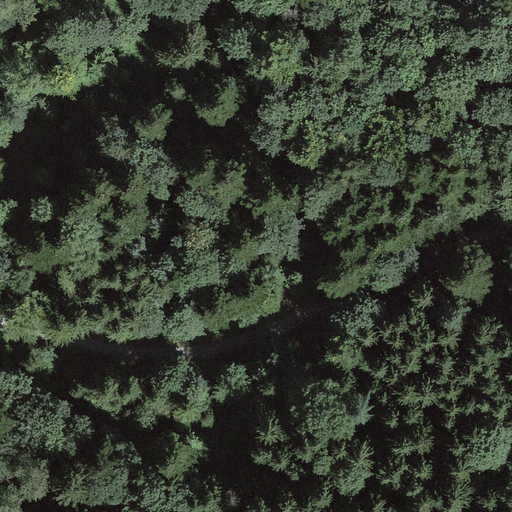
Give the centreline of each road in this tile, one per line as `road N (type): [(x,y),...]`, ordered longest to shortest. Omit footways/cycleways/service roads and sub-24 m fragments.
road 1 (track): [(0,320),(139,358),(196,354),(299,320),(454,252),(511,214)]
road 2 (track): [(437,0),(303,21),(197,20),(134,0)]
